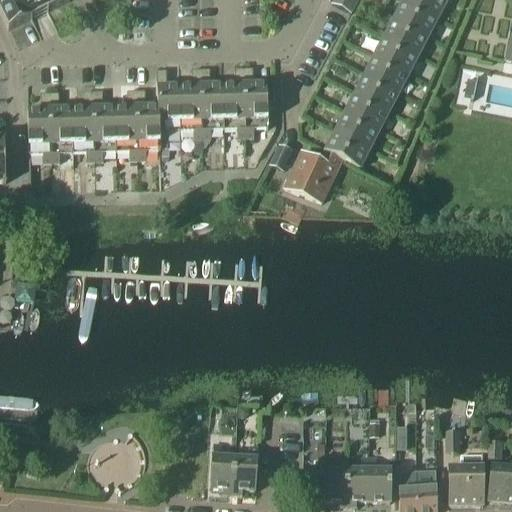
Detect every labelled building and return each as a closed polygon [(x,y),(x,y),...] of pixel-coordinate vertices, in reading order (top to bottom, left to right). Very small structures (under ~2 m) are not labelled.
[(0,0),(0,17),(7,33),(70,3),(67,0),(0,0)] [(335,0),(331,8),(350,18),(358,0),(335,0)] [(440,0),(403,0),(402,3),(437,21),(446,3),(440,0)] [(392,22),(427,41),(437,21),(402,3),(392,22)] [(392,22),(383,41),(417,58),(427,41),(392,22)] [(511,24),(503,67),(511,68),(511,24)] [(383,41),(373,60),(407,78),(417,58),(383,41)] [(373,60),(363,79),(398,95),(407,78),(373,60)] [(200,74),(202,143),(210,143),(209,133),(222,133),(222,89),(209,89),(208,73),(200,74)] [(222,89),(222,133),(236,133),(236,142),(245,142),(243,73),(234,73),(234,89),(222,89)] [(243,73),(245,142),(253,142),(253,133),(266,132),(266,106),(272,106),(271,88),(252,88),(252,73),(243,73)] [(178,90),(179,134),(192,134),(193,144),(202,143),(200,74),(190,74),(191,90),(178,90)] [(156,111),(159,153),(167,153),(166,134),(179,134),(178,90),(165,91),(165,75),(155,75),(156,111)] [(363,79),(353,97),(388,114),(398,95),(363,79)] [(466,84),(463,100),(471,101),(475,86),(466,84)] [(112,112),(115,157),(128,157),(128,165),(137,165),(134,95),(126,96),(126,111),(112,112)] [(134,95),(137,165),(145,165),(145,156),(159,156),(159,153),(156,111),(144,111),(144,95),(134,95)] [(70,113),(72,157),(85,157),(85,166),(94,166),(92,96),(83,97),(83,113),(70,113)] [(92,96),(94,166),(102,166),(102,157),(115,157),(112,112),(101,112),(101,96),(92,96)] [(48,98),(50,167),(59,167),(58,157),(72,157),(70,113),(58,113),(57,97),(48,98)] [(344,115),(378,134),(388,114),(353,97),(344,115)] [(26,114),(27,158),(42,158),(42,167),(50,167),(48,98),(39,98),(40,114),(26,114)] [(344,115),(333,136),(368,153),(378,134),(344,115)] [(333,136),(323,154),(343,165),(358,173),(368,153),(333,136)] [(283,175),(292,155),(278,148),(269,169),(283,175)] [(283,190),(286,192),(320,209),(343,165),(323,154),(318,165),(300,157),(283,190)] [(246,420),(248,418),(248,412),(238,411),(237,421),(237,422),(244,422),(246,420)] [(369,442),(379,442),(378,428),(370,428),(369,428),(369,442)] [(444,436),(445,457),(459,457),(459,447),(461,447),(460,436),(444,436)] [(433,452),(433,439),(424,439),(424,452),(433,452)] [(396,441),(396,454),(405,454),(405,441),(396,441)] [(487,445),(486,464),(500,465),(501,453),(504,453),(504,446),(487,445)] [(222,499),(231,500),(234,461),(220,460),(221,450),(211,449),(209,493),(222,494),(222,499)] [(234,461),(231,500),(241,500),(241,495),(253,496),(256,451),(248,451),(247,462),(234,461)] [(447,470),(447,510),(481,510),(481,459),(459,460),(459,470),(447,470)] [(302,473),(301,506),(323,506),(324,461),(317,461),(316,474),(302,473)] [(324,461),(323,506),(336,506),(336,511),(346,511),(346,473),(332,473),(332,461),(324,461)] [(346,473),(346,511),(355,511),(355,506),(368,506),(368,461),(359,461),(359,473),(346,473)] [(368,461),(368,506),(389,507),(390,473),(375,473),(376,461),(368,461)] [(507,471),(490,469),(487,506),(511,509),(511,467),(508,467),(507,471)] [(434,475),(415,476),(414,511),(435,511),(436,503),(434,475)] [(414,511),(415,476),(399,477),(399,511),(414,511)] [(275,497),(281,497),(293,496),(293,479),(274,479),(275,497)]
